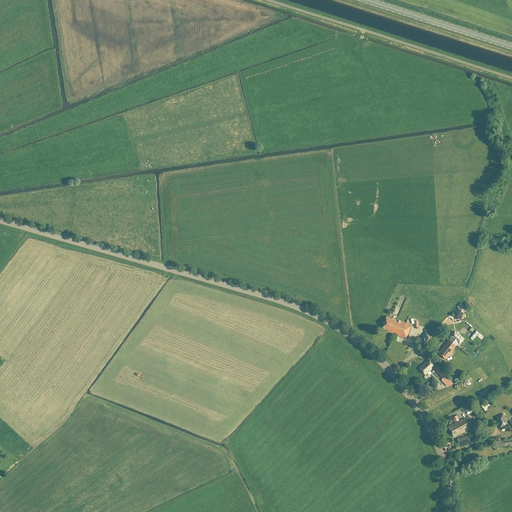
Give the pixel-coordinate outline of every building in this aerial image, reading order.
[(395,335),(400,321),(392,318),(391,319),(386,317),(381,329),(387,331),(387,332),(395,335)] [(400,321),(395,335),(406,339),(411,326),(400,321)] [(425,343),(430,336),(425,332),(419,338),(425,343)] [(447,342),(438,353),(446,360),(448,357),(449,357),(453,352),(452,352),(455,348),(454,348),(458,343),(459,344),(463,339),(454,332),(450,337),(451,337),(447,342)] [(428,360),(419,368),(425,375),(434,367),(428,360)] [(435,370),(442,379),(442,380),(445,384),(448,387),(453,384),(446,376),(438,367),(435,370)] [(486,404),(488,407),(483,410),(485,413),(493,408),(490,402),(486,404)] [(467,406),(462,409),(465,415),(470,412),(467,406)] [(496,417),(500,427),(507,424),(503,414),(496,417)] [(459,421),(462,426),(464,425),(467,430),(473,426),(468,416),(459,421)] [(462,426),(459,421),(448,427),(453,437),(467,430),(464,425),(462,426)] [(457,439),(459,445),(469,441),(469,440),(468,436),(467,436),(457,439)]
